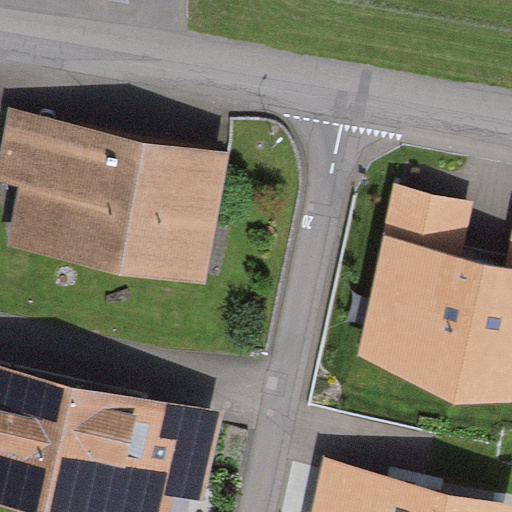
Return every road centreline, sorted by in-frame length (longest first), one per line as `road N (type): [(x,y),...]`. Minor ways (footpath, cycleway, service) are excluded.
road 1 (residential): [(339,92),(250,511)]
road 2 (unclassified): [(339,92),(0,28)]
road 3 (unclassified): [(511,122),(339,92)]
